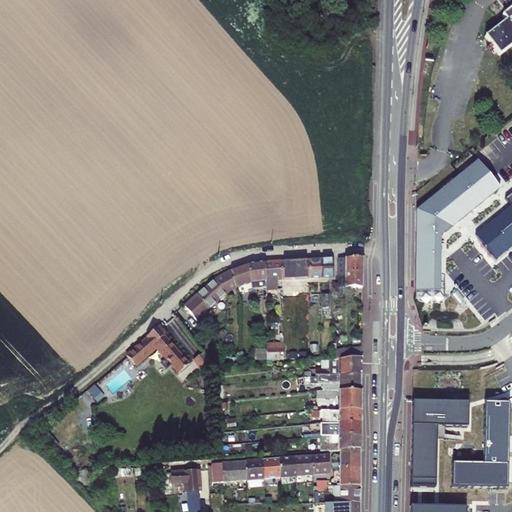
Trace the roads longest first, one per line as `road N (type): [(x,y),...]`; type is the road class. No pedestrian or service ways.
road 1 (residential): [(384,249),(254,254),(222,263),(72,392)]
road 2 (primary): [(400,249),(405,104),(419,0)]
road 3 (primary): [(389,0),(384,249)]
road 4 (residential): [(386,450),(168,464)]
